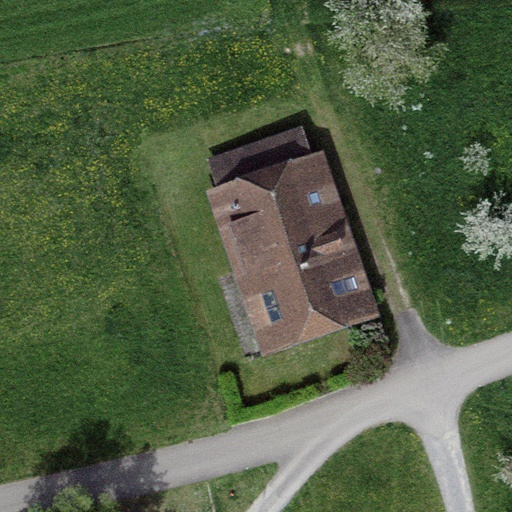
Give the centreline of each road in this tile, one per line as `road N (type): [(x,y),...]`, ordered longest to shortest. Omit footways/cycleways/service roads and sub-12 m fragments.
road 1 (unclassified): [(0,509),(162,471),(511,351)]
road 2 (track): [(262,511),(349,412)]
